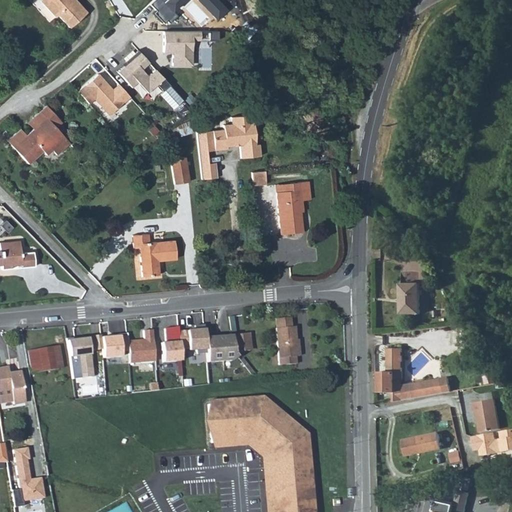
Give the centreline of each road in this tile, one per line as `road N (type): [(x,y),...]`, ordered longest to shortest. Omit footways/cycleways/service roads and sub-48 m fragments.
road 1 (unclassified): [(359,289),(0,319)]
road 2 (secondary): [(410,0),(366,154),(359,289)]
road 3 (unknown): [(361,200),(433,241),(511,359)]
road 4 (secondary): [(359,289),(361,511)]
road 5 (unknown): [(93,290),(120,237),(143,224),(180,221),(189,301)]
